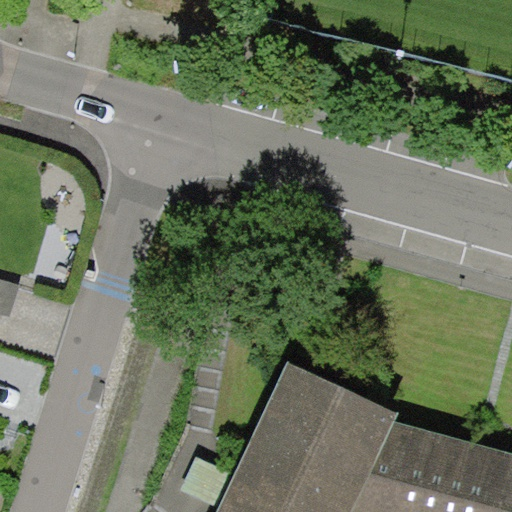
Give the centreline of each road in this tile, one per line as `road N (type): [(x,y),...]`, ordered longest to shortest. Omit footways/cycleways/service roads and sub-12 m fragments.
road 1 (residential): [(32,511),(152,128)]
road 2 (residential): [(152,128),(511,222)]
road 3 (residential): [(0,84),(152,128)]
